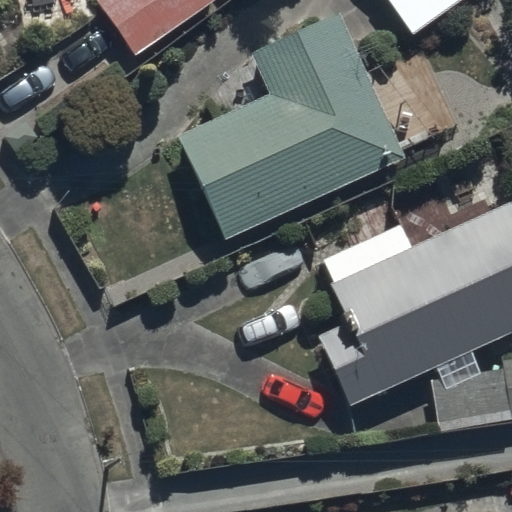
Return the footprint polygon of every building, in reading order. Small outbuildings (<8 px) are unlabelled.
[(96,0),(135,53),(209,0),(96,0)] [(387,0),(409,31),(453,0),(387,0)] [(405,147),(338,2),(252,41),(270,81),(174,125),(222,230),(405,147)] [(314,333),(345,401),(511,323),(511,196),(511,195),(412,241),(400,215),(320,253),(332,278),(328,280),(346,318),(314,333)] [(432,376),(440,426),(511,414),(511,354),(498,357),(500,365),(432,376)]
